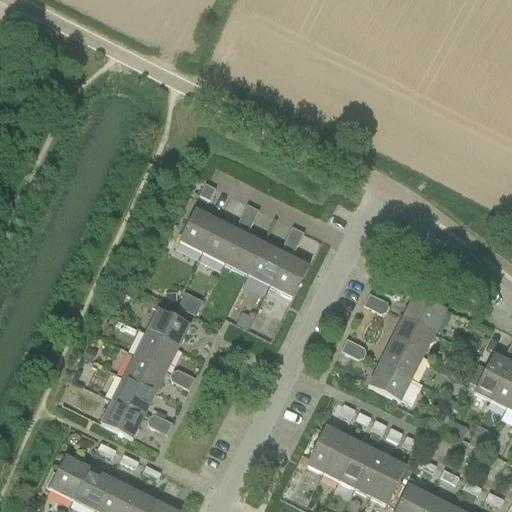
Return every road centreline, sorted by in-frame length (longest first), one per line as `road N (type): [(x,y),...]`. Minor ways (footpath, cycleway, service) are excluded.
road 1 (unclassified): [(385,189),(10,0)]
road 2 (residential): [(218,511),(385,189)]
road 3 (residential): [(511,279),(385,189)]
